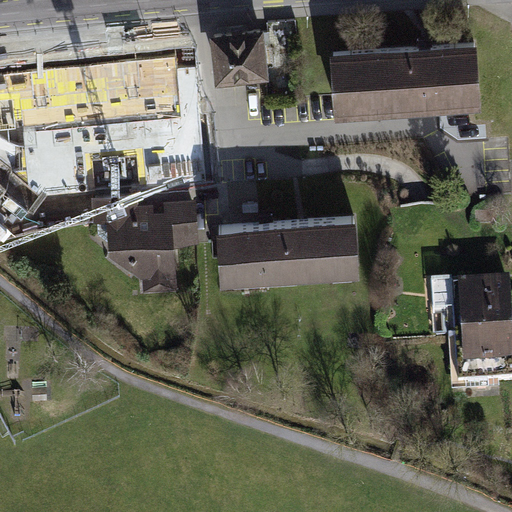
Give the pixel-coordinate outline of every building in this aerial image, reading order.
[(293,26),(271,26),(270,35),(292,35),(293,26)] [(260,29),(215,34),(219,73),(264,68),(260,29)] [(334,52),(337,103),(420,97),(420,90),(435,89),(435,96),(478,93),(474,42),(431,45),(431,46),(419,47),(419,46),(334,52)] [(91,166),(100,165),(102,192),(132,190),(130,162),(179,158),(173,100),(189,98),(186,66),(83,76),(91,166)] [(173,284),(170,239),(195,237),(193,203),(167,204),(168,214),(151,214),(150,205),(133,206),(132,195),(96,199),(99,232),(146,268),(146,285),(173,284)] [(354,215),(219,224),(222,272),(357,264),(354,215)] [(454,309),(459,383),(511,379),(511,345),(508,283),(462,285),(461,279),(433,280),(435,310),(454,309)]
